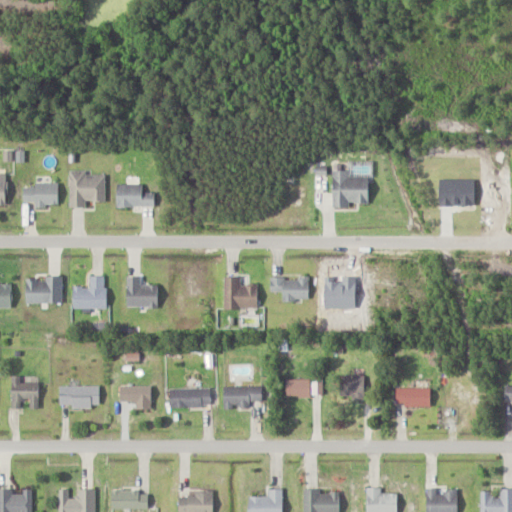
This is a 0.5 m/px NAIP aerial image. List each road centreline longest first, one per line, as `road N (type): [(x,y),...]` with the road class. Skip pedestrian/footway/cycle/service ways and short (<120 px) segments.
road 1 (residential): [(0,246),(511,240)]
road 2 (residential): [(0,441),(511,445)]
